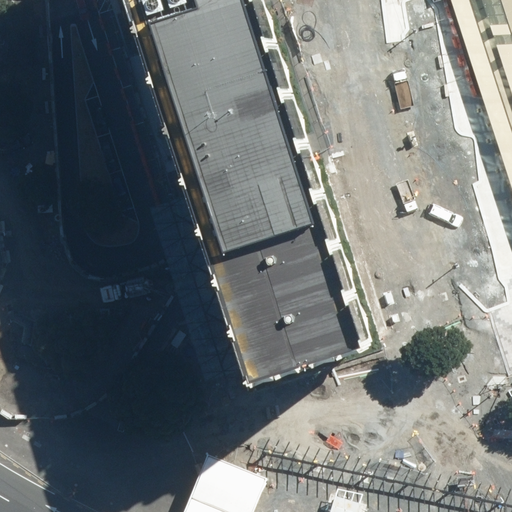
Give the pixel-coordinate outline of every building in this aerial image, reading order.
[(40,87),(37,0),(7,0),(10,88),(40,87)] [(140,0),(221,249),(261,374),(375,338),(315,152),(312,142),(307,127),(266,0),(140,0)] [(511,485),(429,472),(262,445),(261,451),(259,462),(354,488),(387,497),(476,511),(511,511),(511,0),(459,0),(511,162),(511,485)] [(46,367),(43,137),(10,137),(13,368),(46,367)] [(358,511),(361,502),(337,495),(331,511),(255,511),(269,479),(210,454),(185,511),(358,511)]
